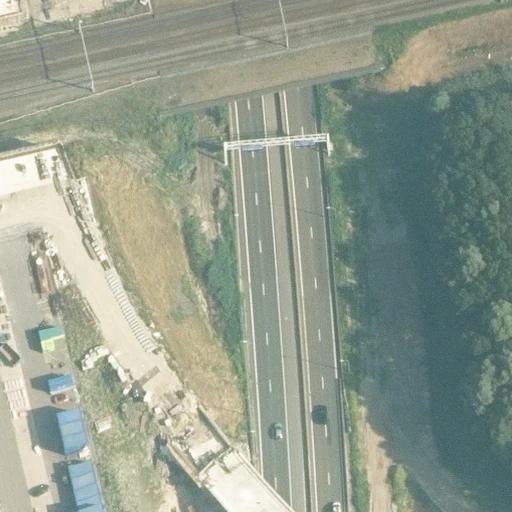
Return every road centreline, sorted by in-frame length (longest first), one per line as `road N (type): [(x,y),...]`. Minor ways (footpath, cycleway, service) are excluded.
road 1 (motorway): [(257,511),(183,431),(105,308),(0,50)]
road 2 (motorway): [(305,511),(280,141)]
road 3 (motorway): [(81,511),(0,171)]
road 4 (motorway): [(280,141),(251,0)]
road 5 (motorway): [(280,141),(281,0)]
